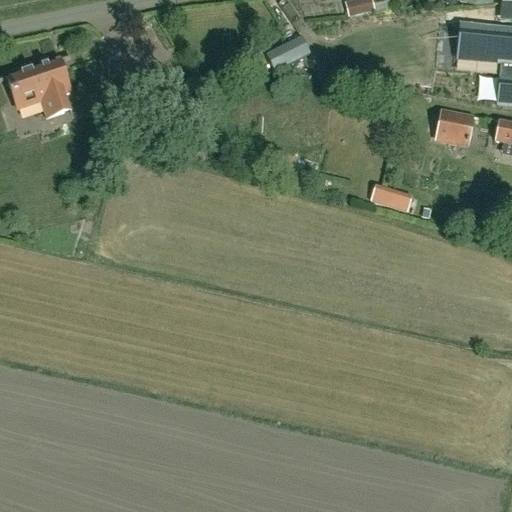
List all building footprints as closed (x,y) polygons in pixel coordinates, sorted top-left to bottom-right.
[(369,0),(362,0),(351,3),(345,5),(349,20),(374,13),(369,0)] [(500,64),(496,107),(511,108),(511,33),(458,28),(455,60),(500,64)] [(0,83),(6,82),(17,113),(40,105),(45,121),(68,113),(69,115),(71,114),(65,97),(69,96),(58,64),(70,60),(69,59),(0,81),(0,83)] [(143,75),(108,96),(123,120),(158,99),(143,75)] [(434,145),(467,151),(474,119),(441,112),(434,145)] [(511,127),(496,125),(494,140),(511,143),(511,127)]
